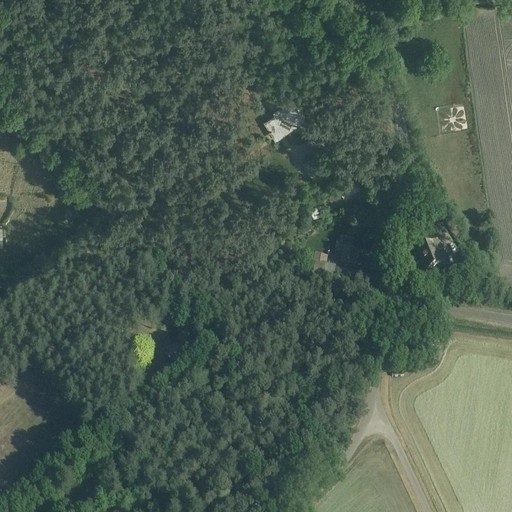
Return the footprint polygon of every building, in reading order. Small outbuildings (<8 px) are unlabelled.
[(392,56),(387,46),(379,50),(385,60),(392,56)] [(274,139),(294,126),(304,120),(292,101),(273,113),(274,115),(263,122),(274,139)] [(332,168),(329,163),(330,163),(321,151),(303,164),(311,176),(314,180),(332,168)] [(353,181),(345,186),(339,189),(346,200),(351,197),(350,195),(360,188),(356,182),(355,182),(353,181)] [(311,209),(313,219),(321,217),(318,206),(311,209)] [(430,219),(422,224),(425,230),(434,226),(430,219)] [(351,252),(352,247),(353,241),(341,238),(339,245),(337,244),(334,256),(342,257),(341,265),(356,267),(358,253),(351,252)] [(427,269),(441,264),(446,262),(437,241),(433,243),(418,249),(427,269)] [(326,264),(313,262),(312,268),(307,267),(306,274),(311,275),(310,278),(323,280),(326,264)] [(302,277),(303,271),(284,266),(282,272),(302,277)] [(450,270),(456,283),(457,282),(460,288),(465,286),(462,280),(463,279),(457,267),(450,270)] [(150,279),(140,285),(143,290),(153,285),(150,279)] [(326,295),(327,284),(314,283),(313,294),(326,295)] [(171,367),(173,366),(185,357),(178,347),(165,357),(161,360),(165,364),(167,362),(171,367)] [(144,395),(147,399),(156,392),(153,388),(144,395)] [(110,463),(118,470),(124,465),(116,457),(110,463)]
